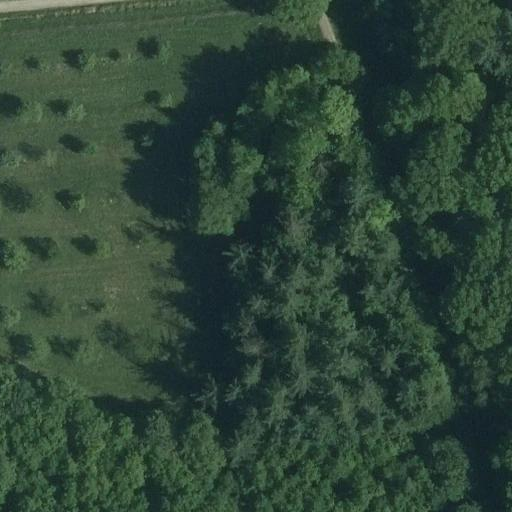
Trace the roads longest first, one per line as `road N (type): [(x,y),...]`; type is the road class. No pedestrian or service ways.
road 1 (track): [(314,0),(485,511)]
road 2 (track): [(394,242),(511,273)]
